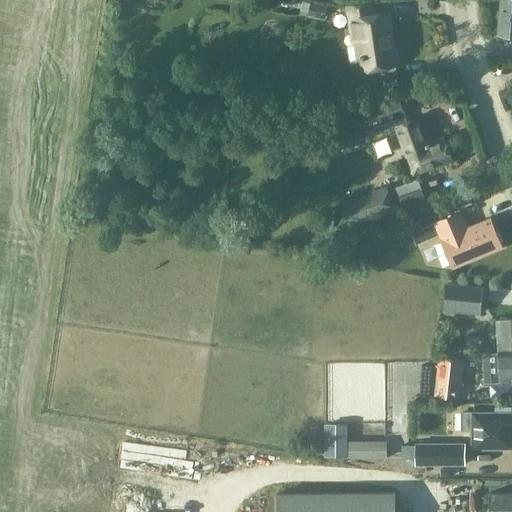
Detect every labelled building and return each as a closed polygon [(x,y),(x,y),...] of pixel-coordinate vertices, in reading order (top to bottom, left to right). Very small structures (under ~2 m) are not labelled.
[(327,5),(310,2),(308,15),(324,18),(327,5)] [(511,2),(502,2),(498,38),(511,39),(511,2)] [(356,31),(361,65),(362,69),(392,65),(384,14),(374,16),(372,5),(346,9),(350,32),(356,31)] [(344,71),(346,60),(327,57),(325,67),(344,71)] [(418,119),(408,124),(405,116),(406,115),(399,97),(362,110),(369,129),(395,119),(398,127),(397,127),(414,173),(452,159),(445,139),(428,145),(418,119)] [(386,186),(340,203),(349,227),(395,210),(386,186)] [(421,223),(410,228),(416,243),(438,234),(441,241),(452,266),(499,246),(488,220),(468,228),(461,210),(433,221),(433,222),(422,226),(421,223)] [(482,288),(446,284),(443,310),(479,314),(482,288)] [(497,322),(498,350),(511,349),(511,320),(509,321),(509,322),(497,322)] [(511,380),(511,349),(498,350),(498,353),(487,354),(488,379),(500,379),(500,381),(511,380),(511,381),(511,380)] [(439,358),(435,396),(458,398),(462,360),(439,358)] [(511,411),(471,412),(461,412),(461,431),(471,431),(471,448),(511,447),(511,411)] [(346,424),(325,424),(325,456),(346,456),(346,424)] [(387,458),(386,441),(348,441),(348,458),(387,458)] [(464,463),(464,443),(416,444),(416,445),(416,458),(416,464),(464,463)] [(416,445),(403,445),(403,458),(416,458),(416,445)] [(467,511),(469,484),(482,485),(483,474),(455,473),(453,511),(467,511)] [(490,511),(511,511),(511,491),(491,492),(490,511)] [(394,511),(395,493),(276,494),(276,511),(394,511)]
